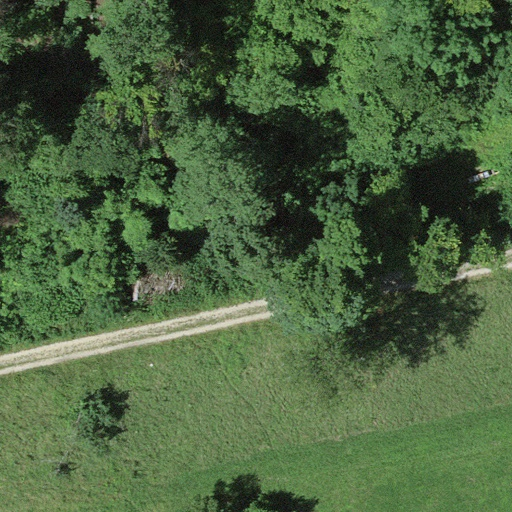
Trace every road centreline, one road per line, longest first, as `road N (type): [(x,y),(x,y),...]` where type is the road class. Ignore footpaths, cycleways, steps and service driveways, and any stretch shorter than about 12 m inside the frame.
road 1 (track): [(511,264),(0,364)]
road 2 (track): [(300,304),(324,228),(402,182),(511,141)]
